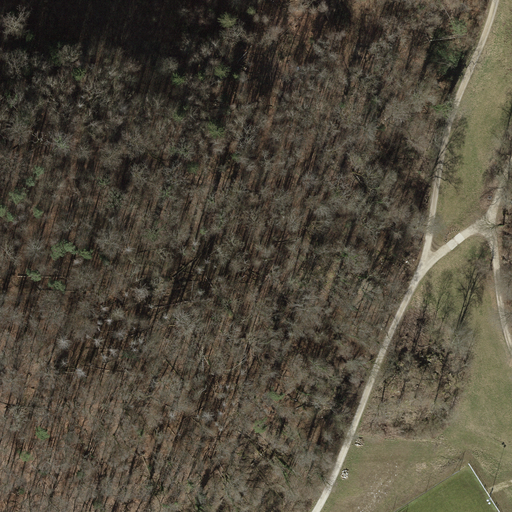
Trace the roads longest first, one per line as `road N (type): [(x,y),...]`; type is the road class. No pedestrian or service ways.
road 1 (track): [(497,0),(448,126),(427,262)]
road 2 (track): [(316,511),(427,262)]
road 3 (track): [(511,162),(494,220),(511,347)]
